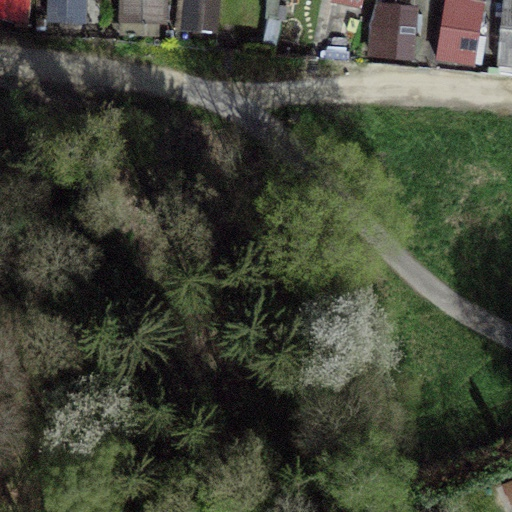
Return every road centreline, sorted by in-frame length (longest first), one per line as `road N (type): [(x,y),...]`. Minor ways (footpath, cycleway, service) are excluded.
road 1 (track): [(0,58),(194,80),(511,100)]
road 2 (track): [(194,80),(442,299),(511,337)]
